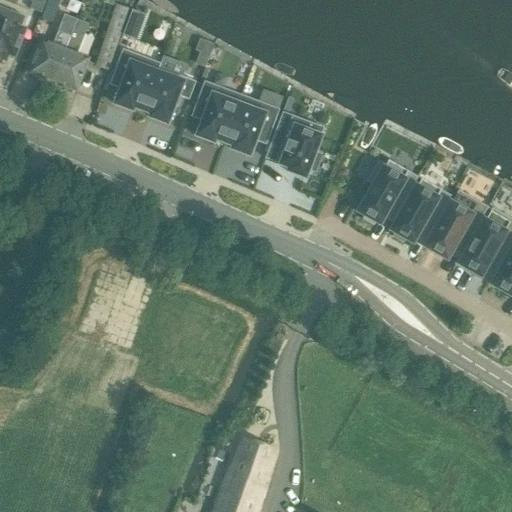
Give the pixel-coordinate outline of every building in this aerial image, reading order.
[(32,0),(28,10),(41,15),(47,0),(46,0),(32,0)] [(48,0),(42,19),(51,22),(59,0),(48,0)] [(116,7),(95,68),(107,72),(127,11),(116,7)] [(6,24),(0,21),(0,61),(3,63),(7,55),(13,57),(24,31),(20,29),(24,18),(11,13),(6,24)] [(28,73),(52,83),(76,21),(64,16),(52,46),(41,42),(28,73)] [(76,21),(52,83),(75,92),(87,60),(76,56),(88,25),(76,21)] [(122,51),(110,81),(120,85),(118,90),(118,91),(119,91),(114,106),(131,112),(132,109),(141,112),(159,65),(122,51)] [(199,57),(195,69),(203,72),(208,60),(199,57)] [(159,65),(141,112),(150,115),(149,119),(166,125),(172,109),(173,110),(174,107),(178,97),(181,99),(188,101),(195,84),(158,70),(160,65),(159,65)] [(203,83),(192,113),(202,117),(200,122),(201,123),(196,138),(213,144),(214,141),(223,144),(241,97),(240,97),(203,83)] [(241,97),(223,144),(232,147),(231,151),(248,157),(254,143),(255,143),(257,137),(267,141),(271,132),(278,111),(241,97)] [(282,113),(267,153),(282,159),(279,166),(288,169),(287,172),(304,179),(307,170),(315,173),(321,156),(314,153),(323,129),(282,113)] [(373,187),(358,213),(364,216),(362,219),(362,221),(373,227),(373,226),(375,223),(378,224),(383,216),(393,221),(417,179),(387,162),(384,167),(377,163),(366,183),(370,185),(373,187)] [(417,186),(391,232),(394,234),(392,237),(392,238),(403,244),(403,243),(405,240),(411,243),(419,229),(429,234),(450,197),(420,181),(417,186)] [(457,192),(425,249),(445,260),(453,245),(463,251),(487,209),(457,192)] [(511,221),(491,209),(459,266),(479,277),(487,263),(497,268),(511,241),(511,221)] [(511,249),(492,286),(511,297),(511,296),(511,249)] [(213,511),(255,511),(265,487),(262,486),(275,451),(241,439),(229,473),(227,472),(213,511)]
